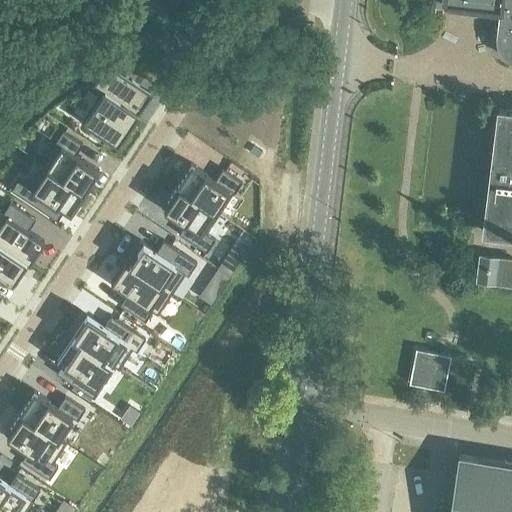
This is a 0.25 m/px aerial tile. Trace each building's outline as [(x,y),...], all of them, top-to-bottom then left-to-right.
[(511,0),(444,0),(444,7),(502,14),(499,33),(500,33),(500,37),(500,39),(500,42),(501,44),(502,47),(503,49),(504,52),(506,54),(507,56),(509,58),(511,59),(511,0)] [(104,93),(84,123),(93,129),(104,137),(118,146),(131,126),(139,114),(136,112),(125,105),(138,85),(116,70),(97,80),(93,86),(104,93)] [(486,218),(484,233),(487,233),(511,235),(511,112),(501,111),(501,110),(499,110),(497,125),(495,125),(495,126),(496,126),(485,217),(484,217),(484,218),(486,218)] [(101,142),(104,137),(93,129),(89,135),(101,142)] [(43,164),(47,166),(86,192),(100,170),(76,154),(83,143),(63,130),(55,141),(57,142),(43,164)] [(191,163),(177,185),(220,214),(234,192),(235,193),(242,182),(223,169),(215,179),(191,163)] [(19,179),(12,189),(40,209),(47,198),(71,214),(86,192),(47,166),(32,188),(19,179)] [(177,185),(162,207),(186,223),(179,233),(207,252),(216,239),(207,233),(220,214),(177,185)] [(0,242),(30,263),(45,241),(29,230),(36,219),(10,202),(2,213),(0,210),(0,242)] [(140,240),(126,261),(172,293),(186,273),(189,275),(197,262),(168,243),(161,254),(140,240)] [(0,274),(16,285),(30,263),(0,242),(0,274)] [(248,251),(236,243),(218,270),(229,278),(248,251)] [(511,260),(481,256),(478,281),(511,285),(511,260)] [(126,261),(111,283),(132,297),(125,308),(146,322),(153,311),(158,315),(172,293),(126,261)] [(229,278),(218,270),(210,282),(200,297),(211,304),(229,278)] [(88,315),(73,337),(112,363),(120,368),(133,349),(137,352),(146,339),(116,319),(109,329),(88,315)] [(73,337),(59,359),(82,374),(74,385),(94,398),(102,387),(98,384),(112,363),(73,337)] [(426,387),(427,387),(428,387),(430,387),(431,386),(432,385),(433,384),(434,383),(434,382),(434,381),(435,381),(440,353),(417,349),(410,384),(426,387)] [(34,390),(20,412),(59,438),(73,416),(78,420),(85,409),(65,396),(58,406),(34,390)] [(20,412),(5,434),(29,450),(22,460),(50,479),(59,466),(54,463),(66,443),(59,438),(20,412)] [(511,511),(511,463),(459,455),(455,482),(449,511),(511,511)] [(0,477),(0,509),(4,511),(25,511),(40,489),(17,474),(10,484),(0,477)] [(59,508),(64,511),(74,511),(76,509),(64,501),(59,508)]
